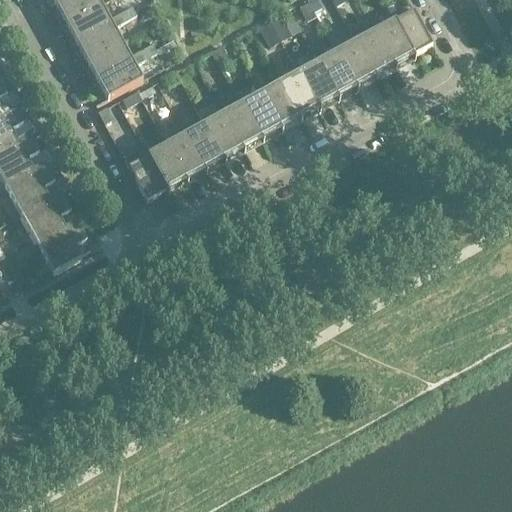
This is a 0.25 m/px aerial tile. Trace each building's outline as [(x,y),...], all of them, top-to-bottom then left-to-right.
[(44,0),(51,11),(70,0),(44,0)] [(70,0),(51,11),(61,30),(100,8),(95,0),(70,0)] [(308,6),(300,11),(308,25),(317,21),(308,6)] [(108,23),(100,8),(61,30),(71,49),(111,27),(113,32),(125,25),(120,17),(108,23)] [(396,14),(393,8),(387,12),(390,18),(396,14)] [(432,49),(409,8),(389,19),(393,26),(414,63),(413,59),(432,49)] [(131,10),(120,17),(125,25),(136,19),(131,10)] [(282,18),(270,25),(281,46),(294,39),(282,18)] [(270,25),(258,31),(270,52),(281,46),(270,25)] [(393,26),(374,36),(395,74),(395,73),(394,70),(411,60),(413,63),(414,63),(393,26)] [(111,27),(71,49),(82,68),(121,46),(113,32),(111,27)] [(395,74),(374,36),(355,46),(376,84),(375,80),(393,70),(394,74),(395,74)] [(129,61),(121,46),(82,68),(92,87),(131,65),(134,69),(145,63),(141,55),(129,61)] [(376,84),(355,46),(337,57),(357,94),(358,94),(356,91),(374,81),(375,84),(376,84)] [(152,48),(141,55),(145,63),(157,57),(152,48)] [(222,49),(213,54),(220,67),(229,62),(222,49)] [(357,94),(337,57),(318,67),(338,105),(339,104),(337,101),(355,91),(356,95),(357,94)] [(131,65),(92,87),(102,105),(95,109),(96,110),(142,85),(134,69),(131,65)] [(338,105),(318,67),(299,78),(319,115),(320,115),(318,111),(336,102),(338,105)] [(165,90),(176,83),(172,76),(161,82),(165,90)] [(319,115),(299,78),(280,88),(300,125),(301,125),(299,122),(317,112),(319,115)] [(300,125),(280,88),(261,98),(281,136),(282,135),(280,132),(298,122),(300,126),(300,125)] [(153,95),(150,90),(138,96),(141,102),(153,95)] [(136,97),(122,105),(127,113),(141,106),(136,97)] [(281,136),(261,98),(242,109),(262,146),(263,146),(261,142),(279,133),(281,136)] [(262,146),(242,109),(223,119),(243,156),(244,156),(242,153),(260,143),(262,146)] [(12,110),(1,116),(0,117),(0,154),(17,145),(11,135),(23,129),(12,110)] [(113,123),(106,111),(97,116),(104,128),(113,123)] [(243,156),(223,119),(204,129),(224,167),(225,166),(223,163),(241,153),(243,157),(243,156)] [(224,167),(204,129),(185,140),(205,177),(206,177),(204,173),(222,164),(224,167)] [(28,139),(17,145),(0,154),(0,182),(4,190),(33,175),(33,174),(27,164),(38,158),(28,139)] [(205,177),(185,140),(166,150),(186,187),(187,187),(185,184),(203,174),(205,177)] [(166,150),(148,160),(147,160),(167,198),(168,198),(166,194),(184,184),(186,188),(186,187),(166,150)] [(143,153),(123,164),(146,205),(165,195),(167,198),(147,160),(148,160),(143,153)] [(44,168),(33,174),(33,175),(4,190),(20,219),(49,204),(49,203),(43,193),(54,187),(44,168)] [(60,197),(49,203),(49,204),(20,219),(36,249),(65,233),(65,232),(59,222),(70,216),(60,197)] [(76,226),(65,232),(65,233),(36,249),(53,278),(81,263),(75,251),(86,245),(76,226)]
